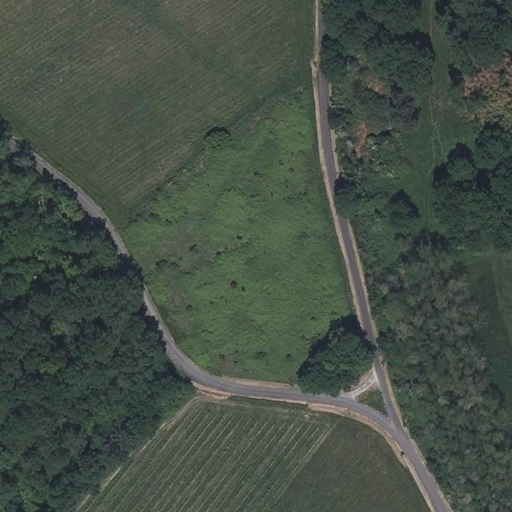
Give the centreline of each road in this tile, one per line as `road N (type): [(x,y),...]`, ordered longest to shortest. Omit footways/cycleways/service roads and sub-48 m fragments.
road 1 (unclassified): [(345,401),(233,388),(190,369),(170,348),(99,217),(0,136)]
road 2 (unclassified): [(323,0),(334,176),(380,371)]
